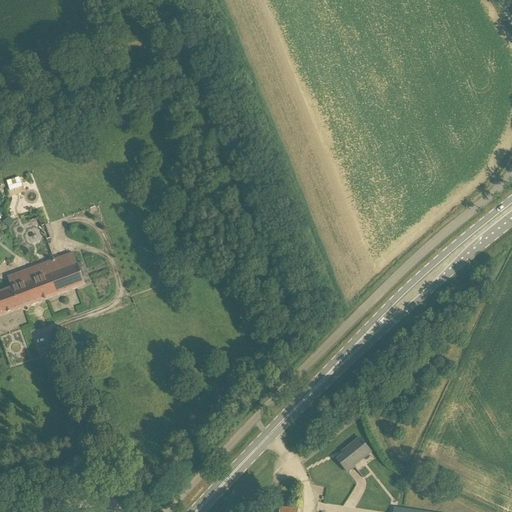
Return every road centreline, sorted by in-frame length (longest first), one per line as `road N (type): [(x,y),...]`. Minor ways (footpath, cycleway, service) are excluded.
road 1 (unclassified): [(168,511),(286,385),(511,171)]
road 2 (primary): [(196,511),(352,350)]
road 3 (primary): [(511,201),(435,261),(352,350)]
road 4 (primary): [(352,350),(511,224)]
